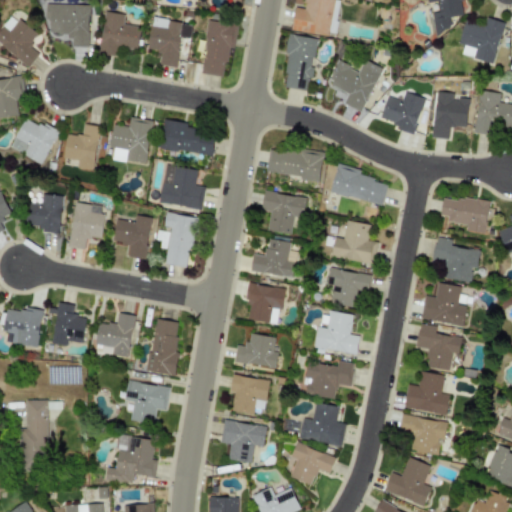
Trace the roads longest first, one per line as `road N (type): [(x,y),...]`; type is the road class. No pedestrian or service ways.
road 1 (residential): [(266,0),(179,511)]
road 2 (residential): [(339,511),(367,443),(420,165)]
road 3 (residential): [(247,109),(318,123),(399,160),(508,172)]
road 4 (residential): [(214,301),(19,267)]
road 5 (residential): [(247,109),(113,85),(64,87)]
